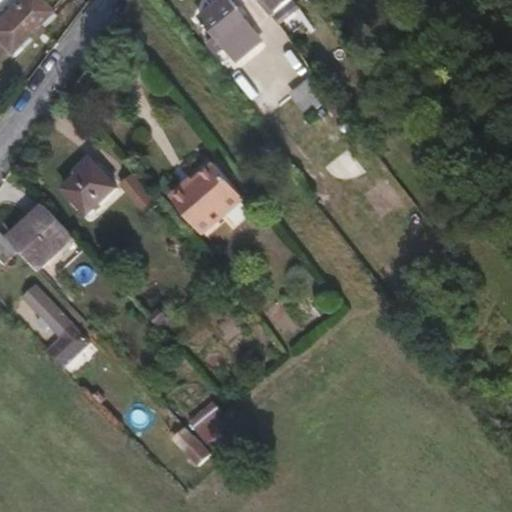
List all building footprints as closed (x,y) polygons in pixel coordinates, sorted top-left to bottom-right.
[(0,45),(4,50),(44,9),(35,0),(10,0),(0,10),(0,45)] [(238,18),(240,16),(227,0),(217,0),(196,17),(212,37),(214,35),(233,59),(255,41),(238,18)] [(256,0),(268,15),(287,0),(256,0)] [(287,128),(329,93),(312,73),(271,107),(287,128)] [(82,214),(112,187),(88,160),(59,187),(82,214)] [(201,234),(244,199),(216,164),(173,200),(201,234)] [(145,214),(158,203),(131,170),(118,182),(145,214)] [(68,235),(40,204),(5,238),(15,249),(34,268),(68,235)] [(0,262),(1,264),(15,249),(5,238),(0,232),(0,262)] [(48,326),(60,339),(71,328),(32,286),(19,296),(38,317),(48,326)] [(34,320),(43,330),(48,326),(38,317),(34,320)] [(59,370),(85,344),(71,328),(60,339),(44,353),(59,370)] [(193,433),(216,412),(207,402),(184,423),(193,433)]
